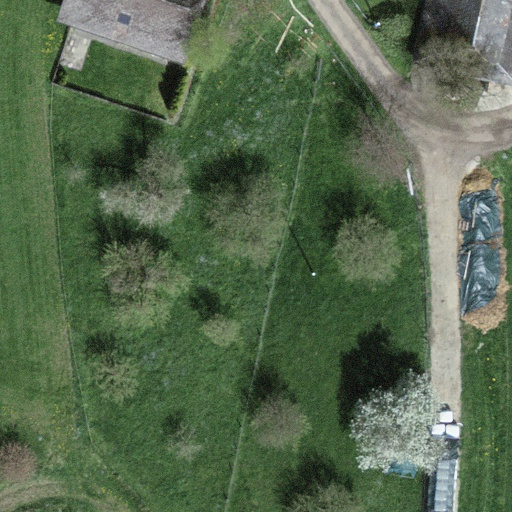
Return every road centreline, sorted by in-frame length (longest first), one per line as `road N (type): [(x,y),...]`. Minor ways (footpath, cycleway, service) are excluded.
road 1 (track): [(437,511),(446,131)]
road 2 (track): [(118,511),(59,484),(0,511)]
